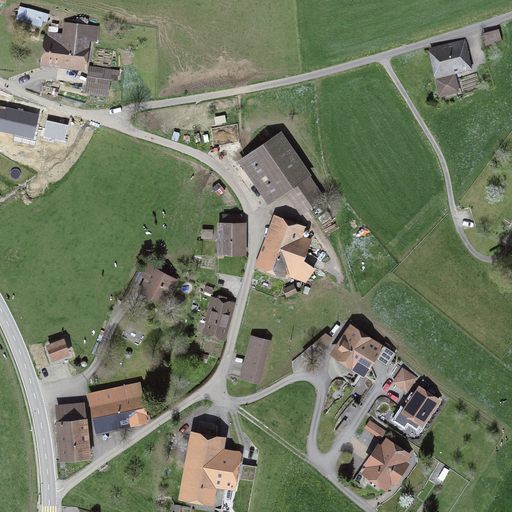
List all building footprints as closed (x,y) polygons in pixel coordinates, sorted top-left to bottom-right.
[(20,7),(17,18),(24,20),(24,21),(38,25),(38,23),(41,24),(42,20),(47,21),(49,14),(31,9),(31,10),(20,7)] [(49,32),(45,61),(62,63),(62,67),(82,70),(86,38),(96,40),(98,27),(87,25),(88,19),(77,18),(76,24),(67,23),(66,35),(49,32)] [(480,36),(483,48),(499,44),(496,32),(480,36)] [(434,45),(441,76),(453,73),(471,69),(466,48),(467,48),(466,46),(467,46),(465,38),(434,45)] [(94,68),(93,77),(109,79),(116,80),(118,71),(94,68)] [(457,91),(453,73),(441,76),(436,78),(440,95),(457,91)] [(107,94),(109,79),(93,77),(92,85),(86,84),(85,91),(107,94)] [(272,198),(291,185),(307,174),(281,135),(241,163),(258,188),(263,184),(272,198)] [(321,194),(307,174),(291,185),(305,205),(321,194)] [(218,229),(218,256),(223,256),(223,253),(241,253),(241,216),(223,215),(223,229),(218,229)] [(296,273),(304,279),(313,268),(308,263),(303,260),(310,241),(301,237),(304,228),(278,218),(262,265),(290,275),(294,276),(296,273)] [(148,279),(144,288),(164,298),(174,280),(154,269),(156,266),(148,262),(141,275),(148,279)] [(210,318),(207,331),(223,335),(231,302),(225,300),(226,297),(220,296),(219,299),(212,297),(206,317),(210,318)] [(365,373),(377,355),(388,362),(393,355),(383,346),(355,327),(337,354),(365,373)] [(322,351),(331,338),(326,334),(313,345),(322,351)] [(252,337),(242,377),(258,381),(269,341),(252,337)] [(415,378),(403,369),(394,382),(407,390),(415,378)] [(91,393),(98,428),(144,419),(137,384),(91,393)] [(409,398),(410,401),(411,401),(406,410),(403,408),(396,419),(403,424),(406,419),(416,427),(421,421),(422,421),(436,401),(419,390),(415,396),(414,395),(411,396),(409,398)] [(58,435),(60,457),(90,454),(89,443),(85,443),(84,432),(88,432),(87,421),(86,422),(84,405),(58,408),(60,424),(56,424),(57,435),(58,435)] [(370,421),(365,427),(381,438),(385,431),(370,421)] [(182,478),(178,496),(179,498),(184,499),(185,495),(208,499),(211,484),(233,488),(239,453),(217,449),(219,440),(196,435),(188,479),(182,478)] [(406,455),(387,442),(382,449),(379,447),(356,481),(365,488),(368,484),(378,491),(383,484),(385,485),(391,478),(394,480),(404,465),(401,463),(406,455)] [(255,477),(256,462),(242,461),(241,476),(255,477)] [(438,467),(430,480),(441,486),(449,473),(438,467)]
